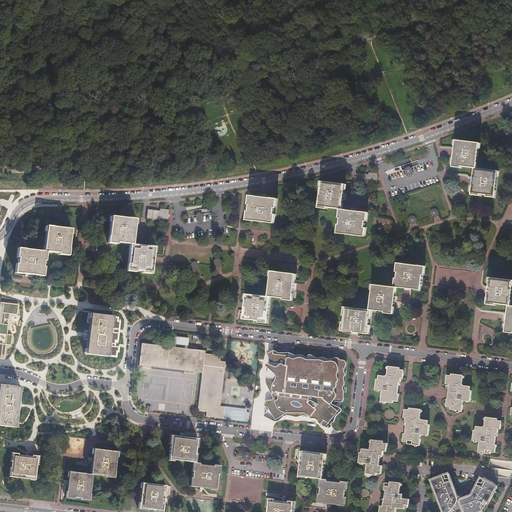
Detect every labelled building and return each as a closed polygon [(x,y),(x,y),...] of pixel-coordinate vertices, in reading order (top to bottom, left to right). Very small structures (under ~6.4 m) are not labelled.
[(476,169),(479,169),(482,144),(457,141),(456,154),(454,167),(462,168),(462,167),(476,169)] [(365,172),(354,170),(353,179),(363,180),(364,177),(373,178),(374,170),(365,169),(365,172)] [(479,169),(476,169),(475,177),(473,195),(483,197),(483,195),(489,196),(489,198),(497,199),(500,172),(479,169)] [(342,210),(344,210),(345,201),(347,186),(322,183),(318,209),(326,209),(327,208),(342,210)] [(246,211),(245,220),(273,224),(274,215),(274,214),(274,208),(276,209),(277,200),(248,197),(247,205),(248,206),(247,211),(246,211)] [(160,218),(168,219),(169,210),(161,209),(161,210),(148,209),(147,218),(160,219),(160,218)] [(352,211),(344,210),(342,210),(340,220),(342,220),(341,226),(340,226),(338,234),(366,238),(367,229),(366,229),(367,223),(368,223),(369,213),(352,211)] [(135,220),(110,217),(107,242),(131,245),(132,245),(134,233),(135,220)] [(72,229),(47,227),(44,252),(47,252),(60,253),(60,255),(69,256),(71,237),(72,229)] [(154,248),(132,245),(131,245),(130,248),(127,271),(137,272),(137,270),(143,271),(142,273),(150,274),(152,260),(154,248)] [(46,261),(47,252),(44,252),(18,249),(17,258),(19,258),(18,264),(17,264),(16,274),(29,275),(44,277),(45,267),(44,267),(45,261),(46,261)] [(399,264),(396,289),(399,289),(407,290),(422,292),(424,277),(425,277),(427,267),(399,264)] [(271,273),(268,298),(272,298),(284,300),(284,301),(292,302),(294,286),(295,276),(271,273)] [(494,305),(509,307),(511,307),(511,296),(511,283),(489,280),(488,288),(486,306),(494,307),(494,305)] [(374,286),(371,311),(373,312),(388,314),(388,315),(395,316),(397,304),(399,289),(396,289),(374,286)] [(268,325),(272,298),(268,298),(247,295),(245,307),(244,320),(259,322),(259,323),(268,325)] [(0,357),(1,358),(3,343),(11,344),(12,335),(8,334),(9,326),(1,326),(2,319),(10,319),(10,313),(18,314),(19,304),(4,302),(3,308),(0,307),(0,357)] [(372,319),(373,312),(371,311),(347,309),(346,316),(347,317),(346,322),(345,322),(344,332),(371,335),(372,326),(371,326),(371,320),(372,319)] [(90,323),(86,353),(108,356),(113,316),(91,313),(90,323)] [(119,317),(113,316),(108,356),(115,357),(116,351),(118,351),(119,347),(115,346),(116,341),(118,341),(119,333),(114,332),(114,329),(119,330),(120,321),(118,321),(119,317)] [(187,345),(187,338),(176,337),(175,345),(187,345)] [(252,410),(220,406),(225,370),(226,357),(204,354),(204,351),(141,344),(138,367),(201,374),(198,401),(197,411),(208,411),(208,418),(251,423),(252,410)] [(268,354),(268,355),(270,362),(270,364),(268,364),(267,364),(266,365),(266,366),(266,367),(269,369),(267,376),(266,380),(266,384),(273,398),(273,399),(272,400),(268,401),(266,401),(265,403),(265,405),(267,412),(267,413),(265,414),(264,416),(265,417),(276,422),(277,422),(278,422),(280,421),(283,419),(285,417),(287,416),(290,416),(296,418),(299,418),(305,416),(307,416),(309,417),(310,418),(311,419),(312,420),(313,420),(315,420),(316,420),(318,421),(319,421),(320,424),(322,426),(323,427),(326,428),(328,429),(331,429),(332,428),(333,426),(333,425),(333,424),(334,424),(335,423),(337,418),(337,417),(342,413),(343,411),(342,409),(341,408),(335,406),(333,405),(333,404),(334,402),(340,403),(342,403),(344,401),(345,400),(344,397),(344,394),(344,391),(344,389),(344,388),(345,386),(345,384),(345,382),(345,381),(345,379),(345,377),(346,376),(346,374),(345,372),(345,371),(347,365),(347,363),(346,361),(344,360),(342,360),(341,359),(339,358),(337,357),(335,358),(332,359),(330,359),(328,359),(325,358),(323,357),(321,357),(320,358),(318,358),(317,358),(314,356),(311,355),(310,355),(308,356),(307,357),(306,357),(304,356),(303,355),(301,355),(300,355),(297,356),(294,354),(290,353),(287,353),(284,353),(281,353),(279,353),(277,352),(276,351),(274,351),(273,351),(271,352),(270,353),(269,353),(268,354)] [(401,369),(389,367),(388,376),(386,377),(380,376),(379,380),(377,379),(376,391),(383,392),(381,403),(395,404),(395,402),(400,403),(400,395),(398,395),(400,383),(401,383),(402,379),(404,380),(405,371),(400,371),(401,369)] [(463,376),(452,375),(452,378),(448,377),(447,384),(450,385),(448,400),(446,399),(445,408),(451,408),(451,411),(463,412),(464,402),(471,402),(472,391),(470,391),(471,387),(464,386),(462,385),(463,376)] [(0,424),(16,427),(22,386),(0,383),(0,424)] [(420,420),(422,410),(410,409),(409,411),(406,410),(405,419),(407,419),(406,424),(408,424),(406,435),(405,435),(404,443),(408,444),(408,446),(421,447),(422,437),(429,438),(430,426),(428,426),(429,422),(422,421),(420,420)] [(498,420),(487,418),(486,427),(484,428),(477,427),(477,431),(475,431),(473,442),(481,443),(479,453),(491,455),(491,453),(496,454),(497,446),(494,446),(496,434),(499,434),(499,430),(501,430),(502,423),(498,422),(498,420)] [(193,458),(196,459),(198,450),(196,449),(197,443),(199,443),(200,436),(172,432),(171,441),(172,441),(170,455),(193,458)] [(383,444),(371,442),(370,452),(362,451),(362,455),(360,455),(359,466),(367,467),(366,477),(376,479),(376,476),(381,477),(382,469),(379,469),(380,458),(382,458),(383,454),(386,455),(387,447),(382,446),(383,444)] [(89,473),(93,473),(105,475),(105,476),(114,477),(117,451),(93,448),(91,457),(89,473)] [(321,478),(324,478),(327,452),(303,450),(300,476),(309,477),(309,476),(321,477),(321,478)] [(11,467),(10,467),(9,475),(34,478),(36,463),(38,463),(39,454),(33,453),(32,455),(27,454),(19,453),(19,451),(12,451),(10,460),(12,460),(11,467)] [(196,459),(193,458),(192,468),(193,468),(192,477),(191,477),(190,483),(214,486),(216,472),(218,472),(219,462),(213,461),(213,462),(203,461),(203,460),(196,459)] [(93,473),(89,473),(70,470),(69,480),(67,497),(73,498),(74,496),(82,497),(82,499),(90,500),(93,473)] [(457,496),(448,473),(429,480),(441,511),(484,511),(497,486),(480,478),(471,496),(462,498),(457,496)] [(324,478),(321,478),(320,487),(322,487),(321,493),(320,493),(319,502),(346,505),(347,496),(347,491),(348,491),(349,481),(340,480),(340,481),(330,480),(328,478),(324,478)] [(151,510),(161,511),(164,485),(139,482),(136,508),(145,509),(145,507),(151,507),(151,510)] [(396,511),(397,508),(405,509),(406,509),(407,509),(408,508),(409,507),(409,506),(410,500),(403,499),(403,494),(400,494),(401,487),(402,487),(402,486),(403,485),(402,484),(401,484),(401,483),(391,482),(391,484),(386,483),(385,491),(387,491),(385,502),(384,502),(384,506),(381,506),(380,511),(396,511)] [(267,508),(266,511),(293,511),(294,505),(295,506),(296,497),(289,496),(289,497),(275,495),(276,494),(269,493),(267,502),(269,502),(268,508),(267,508)]
